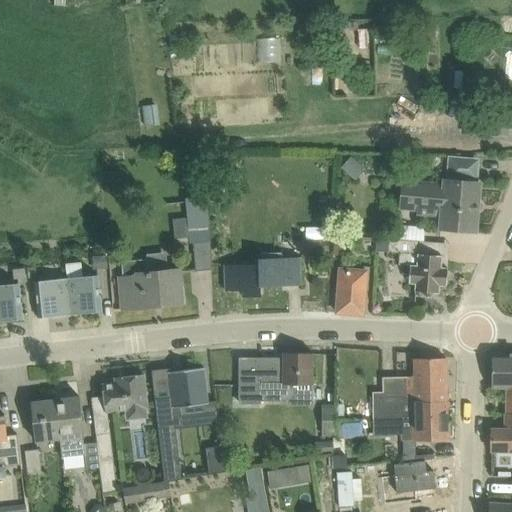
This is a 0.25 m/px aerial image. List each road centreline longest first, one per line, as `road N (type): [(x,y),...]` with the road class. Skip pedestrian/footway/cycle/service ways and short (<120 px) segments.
road 1 (residential): [(0,357),(314,324),(474,333)]
road 2 (track): [(194,139),(409,126),(511,139)]
road 3 (residential): [(471,511),(474,333)]
road 4 (residential): [(474,333),(481,283),(511,202)]
